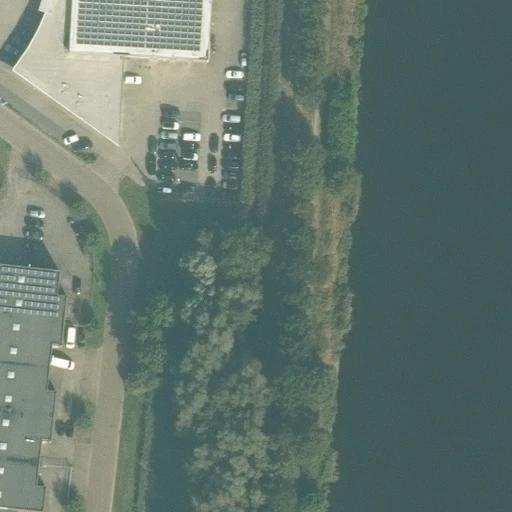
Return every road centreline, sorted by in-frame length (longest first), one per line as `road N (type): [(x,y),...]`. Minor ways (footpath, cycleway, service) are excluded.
road 1 (track): [(328,0),(284,511)]
road 2 (unclassified): [(95,511),(122,263),(111,227),(83,196),(0,128)]
